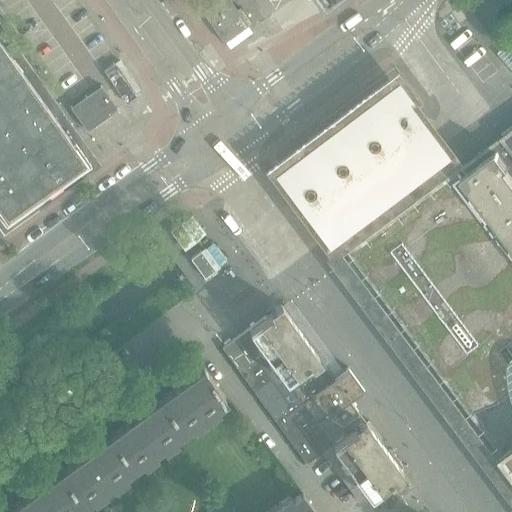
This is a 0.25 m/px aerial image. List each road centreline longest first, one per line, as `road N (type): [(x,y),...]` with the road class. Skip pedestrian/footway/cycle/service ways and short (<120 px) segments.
road 1 (tertiary): [(6,288),(85,251),(223,151)]
road 2 (tertiary): [(200,129),(67,225),(6,288)]
road 3 (residential): [(0,459),(198,317)]
road 4 (tertiary): [(223,151),(366,46),(391,5)]
road 5 (tertiary): [(391,5),(346,24),(218,116)]
road 6 (residential): [(114,0),(200,129)]
road 7 (residential): [(218,116),(207,84),(147,0)]
